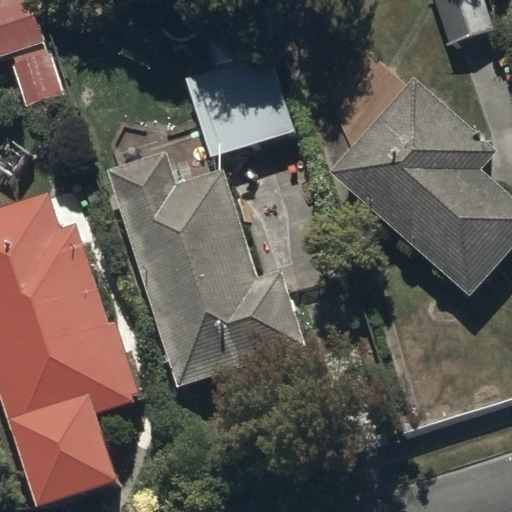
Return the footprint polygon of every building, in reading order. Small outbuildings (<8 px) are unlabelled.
[(36,0),(3,0),(0,1),(0,64),(17,59),(32,112),(72,100),(57,52),(53,53),(36,0)] [(499,0),(436,0),(452,52),(510,34),(499,0)] [(197,83),(221,162),(301,137),(277,58),(197,83)] [(424,81),(338,177),(480,304),(511,268),(511,194),(490,175),(507,155),(424,81)] [(176,156),(116,174),(186,393),(316,352),(292,275),(266,283),(231,172),(186,187),(176,156)] [(59,200),(0,217),(0,369),(19,432),(24,431),(48,511),(51,511),(131,488),(110,417),(143,407),(142,401),(147,400),(123,320),(115,322),(87,226),(68,231),(59,200)]
